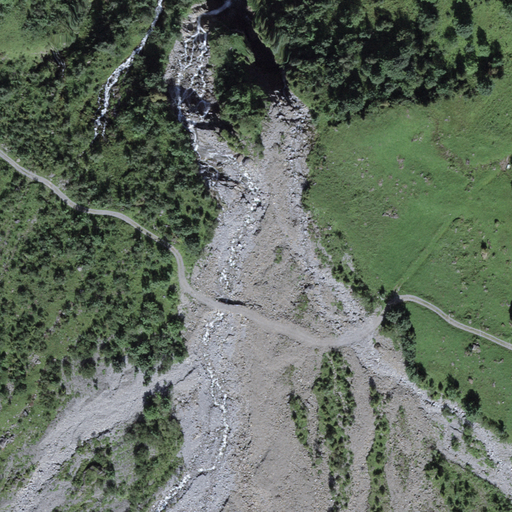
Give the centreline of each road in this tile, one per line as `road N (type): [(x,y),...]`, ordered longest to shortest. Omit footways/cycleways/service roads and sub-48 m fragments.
road 1 (track): [(511,347),(412,298),(393,302),(348,341),(309,338),(205,300),(187,288),(171,248),(125,218),(79,208),(0,152)]
road 2 (track): [(393,302),(399,284),(511,147)]
